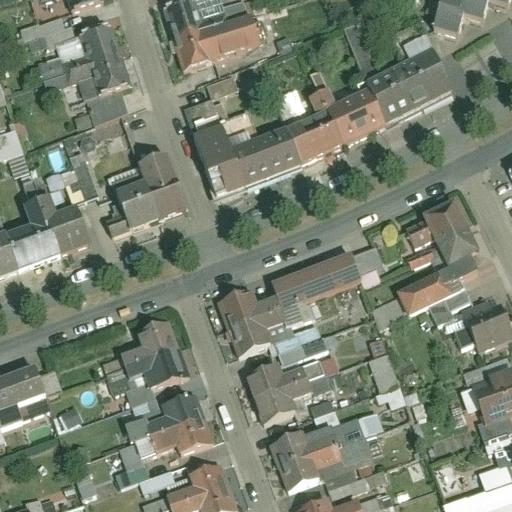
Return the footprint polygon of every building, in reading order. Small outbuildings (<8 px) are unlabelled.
[(101,8),(98,0),(36,0),(38,5),(57,0),(61,0),(67,17),(101,8)] [(453,0),(442,0),(433,36),(459,43),(464,23),(481,28),(486,7),(509,13),(511,0),(465,0),(465,3),(453,0)] [(185,78),(263,51),(253,20),(203,36),(193,7),(164,17),(185,78)] [(128,95),(110,32),(74,42),(80,63),(59,68),(65,92),(89,85),(94,104),(128,95)] [(370,98),(388,139),(456,109),(425,40),(402,51),(411,70),(366,90),(370,98)] [(286,138),(301,175),(388,139),(370,98),(338,110),(331,94),(309,103),(318,125),(286,138)] [(88,104),(88,124),(121,125),(121,105),(88,104)] [(194,140),(216,206),(301,175),(286,138),(254,148),(245,123),(194,140)] [(69,177),(62,179),(69,208),(91,202),(81,158),(66,161),(69,177)] [(107,226),(113,244),(188,218),(168,162),(136,174),(142,192),(119,200),(126,220),(107,226)] [(20,205),(41,204),(40,186),(19,188),(20,205)] [(3,239),(18,280),(92,254),(78,215),(59,222),(51,202),(23,212),(29,230),(3,239)] [(479,262),(456,210),(424,224),(427,232),(406,241),(413,256),(435,246),(449,276),(479,262)] [(0,285),(18,280),(3,239),(0,239),(0,285)] [(362,289),(352,261),(272,291),(276,301),(283,319),(362,289)] [(439,279),(397,299),(409,323),(451,302),(439,279)] [(255,296),(218,309),(237,363),(275,350),(270,338),(287,332),(283,319),(276,301),(259,307),(255,296)] [(511,344),(511,339),(501,313),(493,316),(489,306),(462,318),(480,359),(511,344)] [(188,382),(169,327),(135,339),(141,356),(120,364),(129,388),(148,381),(153,395),(188,382)] [(293,335),(296,346),(317,342),(315,331),(293,335)] [(382,359),(364,366),(381,409),(399,402),(382,359)] [(279,372),(244,384),(262,436),(298,424),(293,410),(314,403),(305,379),(283,386),(279,372)] [(0,437),(49,419),(34,377),(0,388),(0,437)] [(511,419),(511,380),(477,393),(490,428),(511,419)] [(213,449),(197,398),(162,409),(166,423),(145,430),(153,453),(179,445),(183,458),(213,449)] [(73,414),(60,419),(65,432),(78,426),(73,414)] [(305,441),(270,453),(288,504),(324,492),(319,479),(340,472),(331,447),(310,455),(305,441)] [(233,511),(221,471),(186,482),(190,496),(169,503),(172,511),(233,511)] [(80,503),(91,499),(85,481),(73,485),(80,503)]
